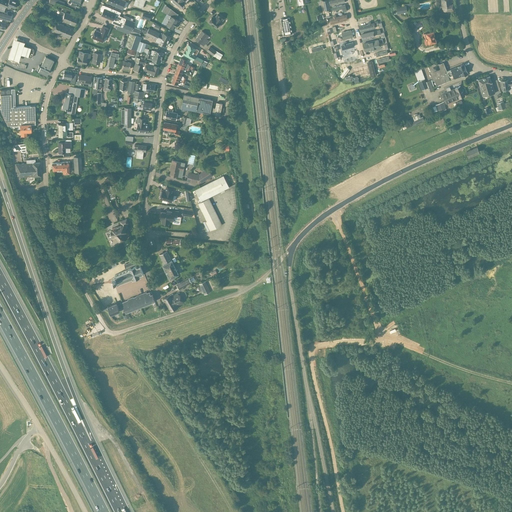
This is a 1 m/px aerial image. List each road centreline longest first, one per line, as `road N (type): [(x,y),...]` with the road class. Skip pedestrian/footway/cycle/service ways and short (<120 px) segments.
road 1 (residential): [(114,333),(49,226),(43,116),(59,66)]
road 2 (motorway): [(87,443),(0,180)]
road 3 (unclassified): [(292,245),(378,183),(511,125)]
road 4 (residential): [(160,308),(143,252),(162,81)]
road 5 (motorway): [(0,315),(104,511)]
road 6 (motorway): [(87,443),(0,277)]
road 7 (unclassified): [(114,333),(240,292),(272,269)]
